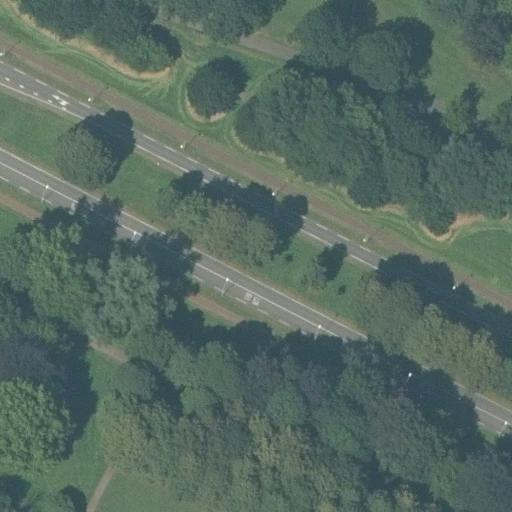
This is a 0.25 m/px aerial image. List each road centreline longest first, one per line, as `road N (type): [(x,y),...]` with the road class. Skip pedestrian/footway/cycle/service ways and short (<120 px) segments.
road 1 (primary): [(0,156),(511,419)]
road 2 (primary): [(511,333),(0,70)]
